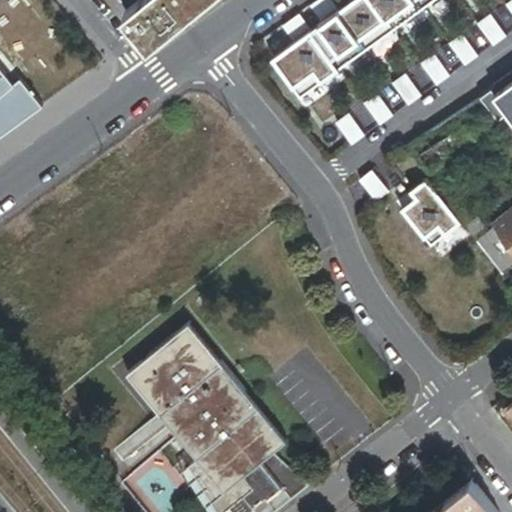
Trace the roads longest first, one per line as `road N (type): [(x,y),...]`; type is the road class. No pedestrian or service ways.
road 1 (unclassified): [(452,398),(360,284),(326,205),(203,42)]
road 2 (residential): [(452,398),(307,511)]
road 3 (residential): [(0,195),(142,87)]
road 4 (secondary): [(88,511),(0,404)]
